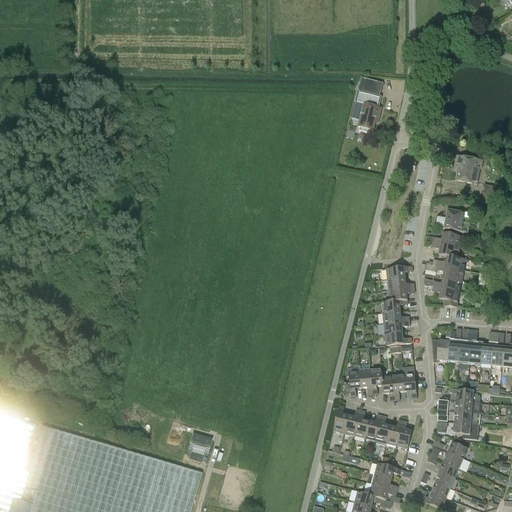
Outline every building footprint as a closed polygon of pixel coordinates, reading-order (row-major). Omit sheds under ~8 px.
[(364,79),(362,90),(375,93),(377,83),(364,79)] [(375,122),(377,123),(381,110),(378,109),(381,98),(358,92),(355,104),(364,106),(358,128),(360,128),(359,132),(371,135),(372,131),(373,132),(375,122)] [(476,186),(479,170),(481,170),(482,162),(457,157),(454,169),(458,170),(456,182),(476,186)] [(484,194),(497,197),(498,188),(484,186),(483,194),(484,194)] [(497,197),(484,194),(482,204),(495,206),(497,197)] [(468,235),(470,224),(471,216),(448,211),(446,220),(438,218),(436,228),(468,235)] [(433,244),(460,249),(462,238),(443,234),(442,241),(426,238),(425,242),(433,244)] [(439,256),(447,258),(458,259),(460,249),(433,244),(432,248),(440,250),(439,256)] [(438,262),(437,267),(464,272),(466,261),(458,259),(447,258),(446,263),(438,262)] [(461,282),(464,272),(437,267),(436,271),(444,273),(443,279),(461,282)] [(388,282),(405,280),(404,274),(412,273),(412,268),(386,270),(388,282)] [(434,283),(433,288),(459,293),(461,282),(443,279),(442,285),(434,283)] [(389,292),(414,290),(413,285),(405,286),(405,280),(388,282),(389,292)] [(457,304),(459,293),(433,288),(428,287),(427,292),(440,294),(439,300),(443,301),(442,308),(457,309),(457,304)] [(390,303),(407,301),(406,295),(414,295),(414,290),(389,292),(390,303)] [(383,315),(400,313),(399,307),(407,306),(407,301),(390,303),(382,303),(383,315)] [(384,325),(409,323),(409,318),(401,319),(400,313),(383,315),(384,325)] [(385,336),(402,334),(402,328),(410,328),(409,323),(384,325),(385,336)] [(468,331),(468,335),(467,345),(461,344),(459,363),(469,364),(473,331),(468,331)] [(469,364),(480,366),(482,346),(476,346),(477,332),(473,331),(471,345),(469,364)] [(480,366),(491,367),(494,333),(490,333),(488,347),(482,346),(480,366)] [(499,334),(494,333),(491,367),(502,368),(504,348),(498,348),(499,334)] [(402,334),(385,336),(386,347),(411,345),(411,339),(403,340),(402,334)] [(511,339),(510,349),(504,348),(502,368),(511,368),(511,339)] [(437,361),(448,362),(450,343),(439,342),(437,361)] [(448,362),(459,363),(461,344),(450,343),(448,362)] [(373,396),(370,371),(370,366),(359,367),(360,372),(361,389),(367,389),(368,397),(373,396)] [(361,389),(360,372),(352,373),(352,369),(346,369),(345,374),(348,373),(350,386),(342,383),(339,395),(350,395),(351,398),(356,398),(355,390),(361,389)] [(382,378),(382,370),(370,371),(373,396),(378,396),(377,388),(382,387),(383,387),(382,378)] [(403,376),(405,393),(411,392),(412,400),(417,400),(415,374),(403,376)] [(405,393),(403,376),(393,377),(395,402),(400,401),(399,394),(405,393)] [(395,402),(393,377),(382,378),(383,387),(382,387),(383,395),(390,395),(390,403),(395,402)] [(456,402),(479,404),(479,398),(476,395),(474,394),(474,392),(450,390),(449,394),(455,396),(457,396),(456,402)] [(455,413),(480,415),(481,405),(479,404),(456,402),(455,413)] [(333,432),(344,434),(348,417),(343,416),(345,408),(339,407),(333,432)] [(438,407),(437,411),(437,416),(447,417),(448,408),(438,407)] [(344,434),(355,437),(361,412),(356,411),(354,419),(348,417),(344,434)] [(355,437),(365,440),(369,423),(364,421),(366,413),(361,412),(355,437)] [(455,413),(454,424),(479,426),(480,415),(455,413)] [(0,511),(190,511),(202,474),(42,427),(28,471),(21,470),(33,426),(0,416),(0,511)] [(365,440),(376,442),(382,418),(377,416),(375,424),(369,423),(365,440)] [(376,442),(386,445),(390,428),(385,426),(387,419),(382,418),(376,442)] [(386,445),(397,447),(403,423),(398,422),(396,429),(390,428),(386,445)] [(403,423),(397,447),(407,450),(412,433),(406,432),(407,424),(403,423)] [(479,426),(454,424),(453,435),(462,436),(461,440),(477,441),(479,426)] [(212,440),(193,434),(188,451),(191,452),(188,460),(202,464),(204,456),(207,457),(212,440)] [(447,454),(463,461),(467,450),(452,444),(447,454)] [(443,464),(459,471),(463,461),(447,454),(443,464)] [(439,474),(455,481),(459,471),(443,464),(439,474)] [(370,474),(391,480),(393,474),(401,476),(402,471),(378,465),(377,467),(372,465),(370,474)] [(367,485),(396,493),(398,488),(390,486),(391,480),(370,474),(367,485)] [(435,484),(450,490),(455,481),(439,474),(435,484)] [(431,494),(446,500),(450,490),(435,484),(431,494)] [(382,500),(382,501),(386,502),(387,495),(395,497),(396,493),(367,485),(364,495),(369,496),(382,500)] [(355,504),(371,508),(373,503),(381,505),(382,501),(382,500),(369,496),(364,495),(358,493),(355,504)] [(446,500),(431,494),(428,500),(421,497),(416,495),(414,499),(427,504),(442,511),(446,500)] [(477,507),(484,510),(486,505),(479,502),(477,507)]
